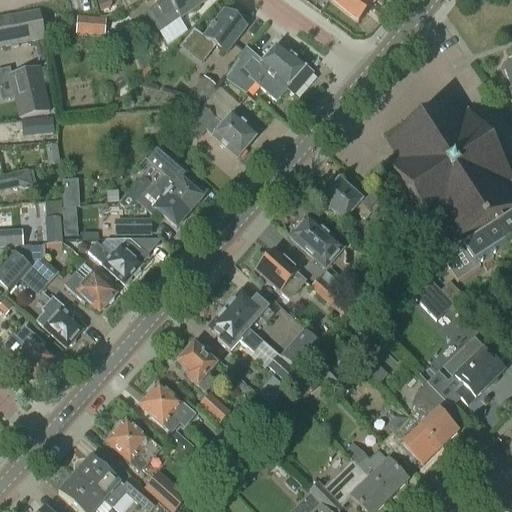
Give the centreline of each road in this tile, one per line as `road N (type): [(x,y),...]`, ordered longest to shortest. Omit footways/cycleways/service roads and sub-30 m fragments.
road 1 (residential): [(47,437),(361,78)]
road 2 (residential): [(361,78),(269,0)]
